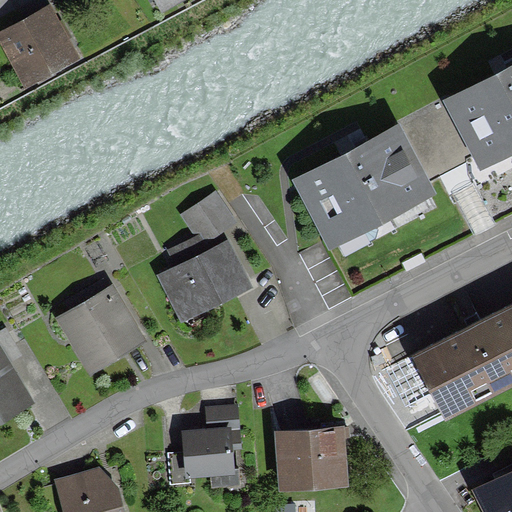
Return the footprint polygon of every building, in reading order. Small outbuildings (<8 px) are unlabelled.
[(65,62),(62,56),(67,53),(46,15),(7,36),(28,74),(32,72),(36,78),(65,62)] [(511,68),(453,100),(481,153),(503,141),(511,143),(511,68)] [(401,195),(423,183),(395,130),(302,179),(343,254),(375,238),(378,228),(366,224),(368,218),(390,206),(397,208),(401,195)] [(229,221),(212,196),(187,213),(198,230),(209,223),(214,231),(229,221)] [(162,272),(183,315),(245,283),(226,244),(204,255),(196,238),(171,250),(178,264),(162,272)] [(65,320),(91,362),(136,335),(103,280),(83,291),(91,304),(65,320)] [(417,352),(447,410),(511,376),(511,303),(480,320),(476,312),(464,318),(468,326),(417,352)] [(0,412),(21,399),(8,377),(14,373),(7,362),(21,354),(5,328),(0,330),(0,412)] [(232,469),(230,447),(240,446),(238,408),(206,410),(207,430),(184,432),(186,452),(168,453),(170,483),(189,482),(189,472),(232,469)] [(279,431),(283,483),(344,477),(340,426),(279,431)] [(122,511),(117,490),(108,493),(103,490),(98,471),(59,481),(67,511),(122,511)]
